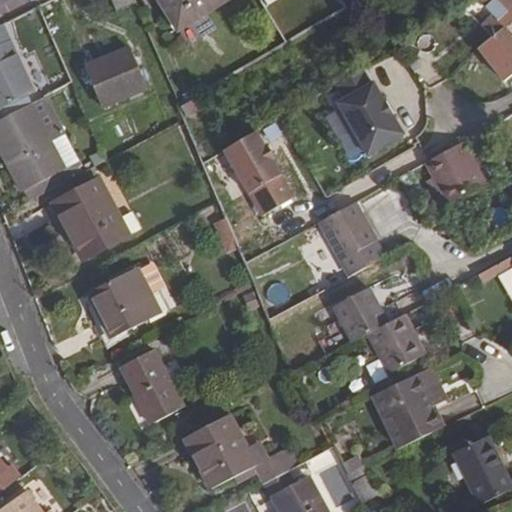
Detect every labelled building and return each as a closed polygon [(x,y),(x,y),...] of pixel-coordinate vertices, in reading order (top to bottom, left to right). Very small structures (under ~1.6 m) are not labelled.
[(131,0),(110,0),(116,10),(132,3),(131,0)] [(158,0),(178,31),(227,0),(158,0)] [(511,0),(478,0),(494,15),(480,27),(487,34),(473,44),(476,49),(503,28),(511,19),(511,0)] [(4,25),(0,27),(0,108),(34,92),(4,25)] [(476,49),(502,82),(511,74),(511,38),(503,28),(476,49)] [(128,46),(83,66),(102,110),(148,91),(128,46)] [(345,101),(338,105),(368,157),(404,137),(393,117),(385,105),(374,85),(372,86),(363,71),(337,86),(345,101)] [(45,97),(0,121),(0,151),(22,193),(23,192),(29,202),(71,179),(51,142),(65,135),(45,97)] [(199,97),(180,107),(186,117),(205,107),(199,97)] [(389,102),(385,105),(393,117),(397,116),(389,102)] [(511,114),(497,123),(502,129),(511,121),(511,114)] [(105,125),(111,143),(127,139),(121,120),(105,125)] [(511,121),(502,129),(511,141),(509,142),(511,145),(511,121)] [(255,132),(223,151),(261,217),(293,199),(271,161),(274,160),(267,146),(264,147),(255,132)] [(463,142),(425,163),(448,204),(486,183),(463,142)] [(98,179),(51,204),(83,262),(129,237),(129,236),(119,219),(98,179)] [(356,202),(319,223),(340,260),(349,277),(383,259),(374,242),(377,241),(356,202)] [(131,212),(119,219),(129,236),(141,230),(131,212)] [(212,224),(225,254),(237,249),(224,219),(212,224)] [(137,270),(87,295),(110,339),(161,314),(137,270)] [(369,288),(333,308),(352,343),(367,336),(389,324),(369,288)] [(511,290),(503,295),(511,310),(511,290)] [(389,324),(367,336),(389,375),(426,355),(404,316),(389,324)] [(154,350),(119,368),(150,426),(184,408),(154,350)] [(372,382),(385,377),(379,359),(365,364),(372,382)] [(432,368),(418,374),(433,404),(447,398),(432,368)] [(418,374),(371,397),(397,450),(444,427),(418,374)] [(228,416),(184,439),(210,490),(255,466),(246,449),(228,416)] [(511,482),(489,436),(451,455),(477,507),(511,489),(511,482)] [(260,442),(246,449),(255,466),(269,459),(269,458),(260,442)] [(255,466),(257,471),(279,459),(286,473),(288,472),(298,466),(288,448),(269,458),(269,459),(255,466)] [(303,460),(308,475),(317,472),(330,509),(354,500),(335,448),(303,460)] [(358,458),(343,465),(348,474),(362,467),(358,458)] [(279,459),(257,471),(264,484),(286,473),(279,459)] [(0,460),(0,493),(20,477),(10,465),(6,468),(0,460)] [(362,467),(348,474),(363,502),(378,496),(362,467)] [(286,473),(264,484),(278,511),(327,511),(308,477),(294,484),(288,472),(286,473)] [(41,511),(24,490),(0,509),(0,511),(48,511),(46,510),(43,511),(41,511)] [(378,496),(363,502),(361,504),(365,511),(379,511),(378,509),(383,505),(378,496)]
